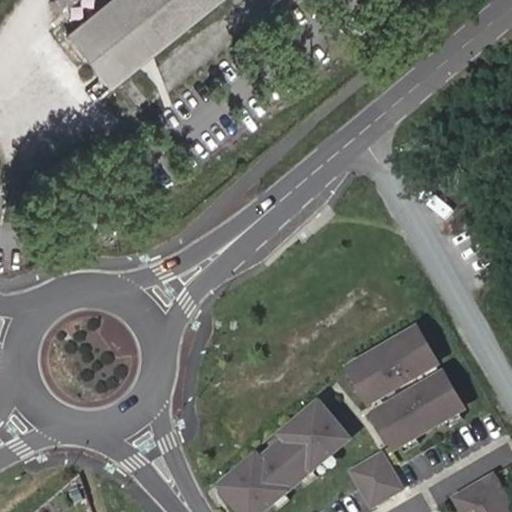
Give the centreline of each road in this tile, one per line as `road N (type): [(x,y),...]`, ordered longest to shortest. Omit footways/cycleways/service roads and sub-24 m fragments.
road 1 (primary): [(511,6),(283,199)]
road 2 (track): [(364,131),(511,380)]
road 3 (primary): [(283,199),(162,272),(114,287)]
road 4 (primary): [(161,335),(283,199)]
road 5 (residential): [(196,511),(168,443),(161,381)]
